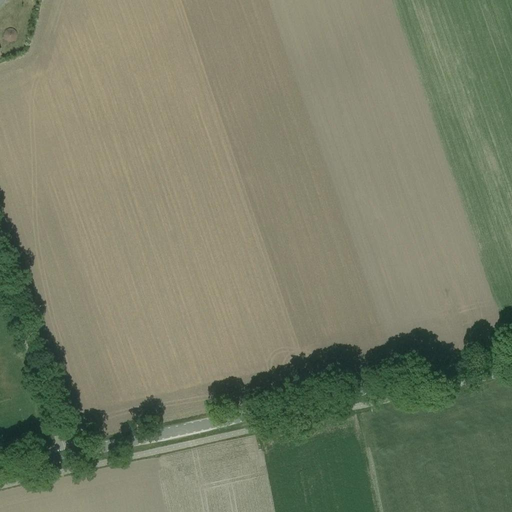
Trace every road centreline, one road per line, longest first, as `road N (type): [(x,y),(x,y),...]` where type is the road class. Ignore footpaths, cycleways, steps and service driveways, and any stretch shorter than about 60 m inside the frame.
road 1 (secondary): [(67,455),(511,355)]
road 2 (unclassified): [(67,455),(0,249)]
